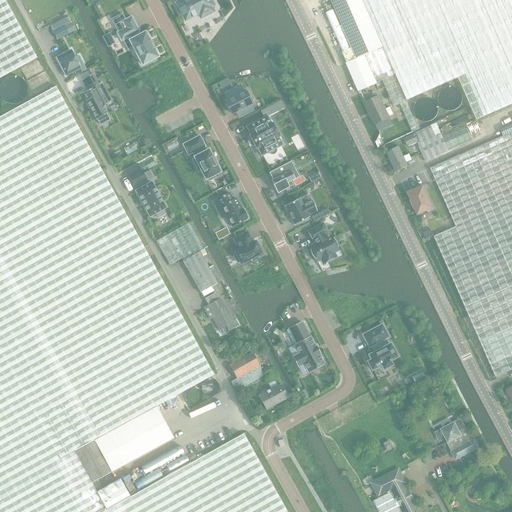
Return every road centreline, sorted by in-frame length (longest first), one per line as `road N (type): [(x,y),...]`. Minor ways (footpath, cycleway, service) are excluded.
road 1 (residential): [(267,440),(343,391),(347,372),(151,0)]
road 2 (tertiary): [(511,443),(292,0)]
